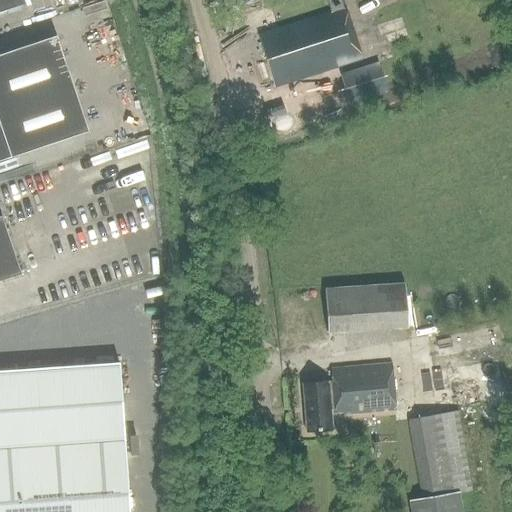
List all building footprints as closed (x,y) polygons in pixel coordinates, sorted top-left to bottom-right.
[(22,0),(0,0),(0,11),(23,3),(22,0)] [(342,0),(327,0),(331,13),(258,36),(274,87),(361,60),(347,9),(345,10),(342,0)] [(0,161),(88,132),(56,37),(0,56),(0,161)] [(376,63),(340,74),(350,103),(385,91),(376,63)] [(0,281),(22,274),(2,217),(0,217),(0,281)] [(403,283),(324,288),(327,332),(406,327),(403,283)] [(120,363),(73,366),(79,445),(125,442),(120,363)] [(307,431),(332,429),(333,429),(332,414),(343,413),(343,416),(395,411),(391,364),(332,369),(332,382),(302,384),(307,431)] [(0,449),(79,445),(73,366),(0,371),(0,449)] [(458,494),(472,491),(458,411),(408,420),(422,500),(458,494)] [(79,445),(0,449),(0,511),(130,511),(125,442),(79,445)]
